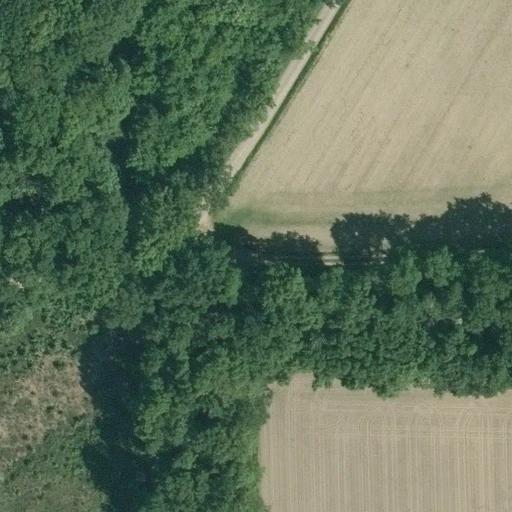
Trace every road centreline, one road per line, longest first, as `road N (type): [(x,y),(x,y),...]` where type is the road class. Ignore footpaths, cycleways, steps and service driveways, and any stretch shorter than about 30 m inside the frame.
road 1 (unclassified): [(0,292),(116,273),(192,228),(343,0)]
road 2 (track): [(122,0),(116,273)]
road 3 (track): [(219,259),(245,367),(249,511)]
